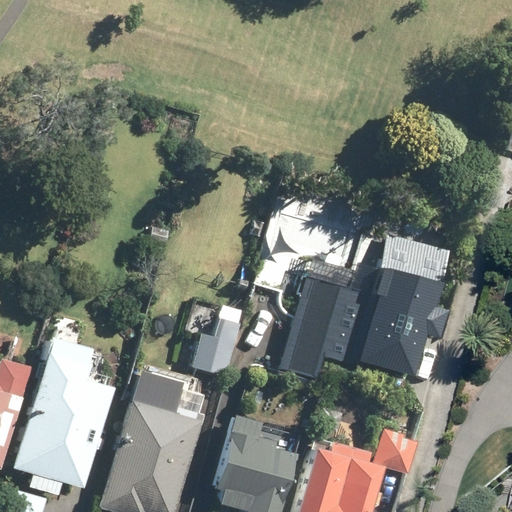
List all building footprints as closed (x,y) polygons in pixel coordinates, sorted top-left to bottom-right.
[(291,319),(200,297),(182,368),(249,384),(256,359),(315,373),(321,347),(352,355),(405,366),(433,241),(391,231),(383,269),(377,290),(303,272),(291,319)] [(96,340),(50,326),(10,462),(80,483),(111,379),(87,372),(96,340)] [(0,360),(4,349),(0,347),(0,409),(11,371),(0,367),(0,360)] [(175,369),(128,358),(93,495),(160,511),(174,511),(199,416),(166,408),(175,369)] [(276,511),(295,433),(221,416),(201,500),(247,510),(246,511),(276,511)] [(377,453),(314,435),(291,511),(366,511),(382,461),(399,466),(408,435),(385,428),(377,453)] [(38,511),(42,496),(6,486),(0,508),(0,511),(38,511)]
